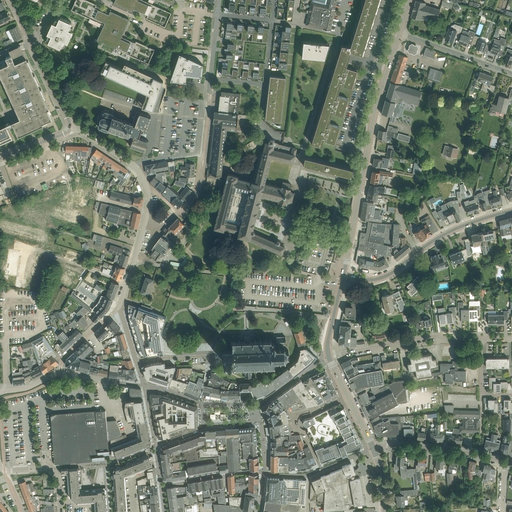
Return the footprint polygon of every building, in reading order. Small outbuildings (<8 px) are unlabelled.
[(76,0),(72,10),(104,25),(97,41),(103,43),(103,42),(105,43),(104,44),(149,64),(155,50),(150,48),(149,48),(148,48),(148,47),(136,41),(135,44),(134,43),(124,38),(123,38),(122,37),(120,36),(121,33),(123,34),(130,20),(124,17),(124,18),(122,17),(123,17),(111,11),(110,13),(96,7),(97,5),(85,0),(84,0),(83,0),(76,0)] [(132,12),(133,11),(133,10),(139,13),(141,14),(147,16),(146,17),(146,18),(158,24),(158,23),(160,24),(165,27),(171,13),(169,12),(143,0),(114,0),(113,3),(119,6),(119,5),(121,6),(120,7),(132,12)] [(240,3),(240,0),(234,0),(235,2),(229,2),(228,10),(234,11),(234,8),(239,9),(239,12),(240,3)] [(245,0),(245,4),(240,3),(239,12),(245,12),(245,10),(250,10),(249,13),(250,0),(245,0)] [(250,0),(249,13),(255,13),(255,11),(260,11),(260,14),(261,0),(256,0),(256,5),(251,4),(251,0),(250,0)] [(261,0),(260,14),(265,15),(266,12),(270,13),(271,13),(272,0),(266,0),(266,6),(261,5),(261,0)] [(294,0),(278,0),(278,1),(286,2),(285,9),(291,10),(293,10),(294,5),(294,0)] [(312,0),(312,2),(311,1),(306,25),(322,29),(330,31),(335,10),(334,9),(336,0),(312,0)] [(363,0),(364,2),(363,2),(362,2),(362,9),(360,9),(360,8),(359,16),(358,16),(358,15),(357,23),(356,22),(355,30),(354,29),(353,37),(352,36),(351,43),(350,43),(349,43),(349,46),(341,45),(340,49),(350,52),(361,55),(364,47),(366,41),(366,40),(367,40),(368,35),(368,34),(368,33),(369,34),(371,28),(370,28),(370,27),(371,27),(373,21),(372,21),(372,20),(373,20),(375,14),(374,14),(375,13),(377,7),(376,7),(377,6),(379,0),(378,0),(363,0)] [(426,3),(421,2),(416,0),(412,17),(421,19),(423,14),(438,19),(440,9),(426,5),(426,3)] [(452,1),(449,0),(447,0),(442,0),(441,5),(452,8),(454,2),(453,2),(452,1)] [(293,10),(291,10),(285,9),(278,8),(277,12),(284,12),(284,20),(292,20),(292,15),(293,10)] [(7,12),(2,14),(0,14),(0,23),(6,21),(6,20),(10,18),(7,12)] [(48,34),(48,36),(46,39),(50,40),(48,44),(59,49),(60,45),(64,47),(66,42),(67,42),(71,32),(73,27),(69,25),(71,22),(60,17),(59,21),(55,19),(53,24),(52,23),(50,28),(48,27),(48,28),(50,29),(48,33),(48,34)] [(237,32),(237,26),(233,25),(233,23),(227,22),(226,34),(231,34),(231,38),(230,38),(236,39),(237,32)] [(244,40),(246,40),(247,33),(248,27),(243,27),(243,26),(243,24),(238,23),(237,23),(237,25),(237,26),(237,32),(242,33),(241,40),(244,40)] [(252,34),(251,41),(257,41),(257,38),(258,35),(258,28),(253,28),(254,27),(254,25),(248,25),(248,26),(248,27),(247,33),(252,34)] [(274,35),(282,36),(288,37),(289,31),(291,32),(291,26),(283,25),(282,33),(275,32),(274,35)] [(455,37),(459,38),(463,27),(459,25),(458,27),(456,26),(455,29),(452,28),(451,31),(449,30),(446,38),(453,41),(455,37)] [(16,26),(12,28),(9,30),(6,31),(10,39),(11,39),(13,42),(14,41),(17,40),(22,37),(16,26)] [(264,26),(258,26),(258,28),(258,35),(263,35),(262,42),(267,43),(269,29),(269,30),(264,29),(264,26)] [(475,35),(475,32),(469,30),(467,36),(462,34),(461,37),(459,42),(467,45),(468,42),(472,43),(475,35)] [(476,48),(480,50),(483,41),(480,40),(481,37),(475,35),(472,43),(478,45),(476,48)] [(290,37),(288,37),(282,36),(281,43),(274,42),(273,46),(280,47),(287,47),(288,42),(289,42),(290,37)] [(239,45),(243,45),(244,40),(241,40),(236,39),(230,38),(231,38),(230,43),(228,43),(227,49),(230,49),(238,50),(239,45)] [(491,47),(490,51),(491,51),(491,52),(490,52),(495,54),(495,53),(498,54),(500,50),(503,51),(504,51),(505,46),(505,43),(506,40),(502,39),(501,41),(501,42),(495,39),(494,43),(492,47),(491,47)] [(324,59),(327,50),(329,44),(303,41),(301,57),(324,59)] [(483,41),(480,50),(483,51),(483,52),(487,54),(489,49),(490,45),(486,44),(487,43),(483,41)] [(410,42),(406,51),(414,54),(418,46),(410,42)] [(272,56),(279,57),(286,58),(286,57),(287,52),(288,52),(289,47),(287,47),(280,47),(280,53),(272,53),(272,56)] [(432,61),(436,51),(426,47),(422,57),(432,61)] [(226,59),(233,60),(235,60),(235,55),(242,56),(243,50),(238,50),(230,49),(229,54),(226,53),(226,59)] [(349,58),(350,52),(340,49),(338,55),(328,87),(339,90),(340,85),(352,88),(357,71),(346,67),(347,62),(349,58)] [(0,78),(2,84),(4,83),(17,112),(20,118),(13,122),(12,122),(12,123),(13,124),(13,125),(13,126),(17,135),(18,136),(19,136),(25,133),(26,133),(32,130),(33,129),(39,127),(40,126),(41,126),(43,125),(47,123),(47,121),(52,119),(49,114),(51,113),(49,109),(45,99),(46,98),(41,89),(40,89),(38,84),(39,84),(35,75),(34,75),(32,70),(33,70),(28,61),(27,61),(23,51),(21,52),(12,56),(11,55),(6,57),(6,58),(6,59),(7,59),(8,64),(0,67),(0,78)] [(204,55),(190,53),(188,59),(185,58),(186,57),(179,53),(170,80),(185,82),(186,75),(201,77),(204,55)] [(414,74),(411,73),(403,70),(406,62),(408,57),(399,54),(394,71),(410,76),(413,77),(414,74)] [(288,58),(286,57),(286,58),(279,57),(279,64),(271,63),(271,67),(286,68),(287,68),(285,68),(285,63),(287,63),(288,58)] [(232,75),(233,67),(232,67),(233,60),(226,59),(228,59),(227,66),(222,65),(221,74),(227,75),(227,72),(232,73),(232,75)] [(238,67),(233,67),(232,75),(237,76),(238,73),(242,74),(244,64),(244,61),(239,60),(238,67)] [(106,61),(100,73),(146,94),(142,107),(152,111),(156,101),(157,99),(158,97),(158,96),(159,94),(159,92),(160,91),(163,81),(124,63),(122,68),(106,61)] [(254,66),(255,62),(249,61),(249,65),(244,64),(242,74),(242,75),(242,77),(248,77),(248,76),(248,75),(253,75),(254,69),(254,66)] [(253,75),(253,78),(258,78),(259,76),(263,76),(263,77),(265,63),(260,63),(259,70),(254,69),(253,75)] [(430,68),(429,73),(427,79),(439,83),(443,72),(430,68)] [(410,76),(394,71),(391,80),(395,82),(399,83),(401,79),(403,80),(404,77),(409,79),(410,76)] [(474,77),(473,82),(469,92),(472,94),(474,88),(474,86),(480,89),(486,74),(479,71),(477,78),(474,77)] [(486,74),(480,89),(493,93),(495,86),(490,84),(493,76),(486,74)] [(270,75),(269,87),(265,119),(281,121),(286,77),(270,75)] [(396,101),(401,102),(402,103),(403,101),(417,105),(421,92),(395,83),(390,82),(385,100),(395,103),(396,101)] [(328,87),(320,115),(330,118),(332,113),(343,116),(348,99),(337,95),(339,90),(328,87)] [(492,104),(491,109),(496,110),(505,113),(507,104),(511,105),(511,102),(511,101),(511,88),(511,89),(509,98),(500,96),(497,105),(492,104)] [(106,89),(104,94),(128,101),(129,97),(106,89)] [(249,126),(249,123),(250,121),(250,118),(250,115),(238,114),(240,93),(221,91),(221,92),(225,92),(224,96),(221,95),(220,95),(220,96),(218,108),(214,108),(213,122),(211,141),(209,162),(208,165),(209,165),(209,170),(208,170),(207,172),(207,177),(218,178),(221,179),(221,175),(222,162),(226,134),(226,129),(230,130),(236,130),(241,131),(248,132),(249,126)] [(400,104),(401,105),(401,102),(396,101),(395,103),(385,100),(381,113),(391,116),(389,121),(394,123),(396,117),(399,107),(400,104)] [(129,123),(125,121),(121,120),(121,119),(120,118),(120,119),(117,118),(118,117),(116,117),(116,118),(114,117),(115,114),(108,112),(107,111),(106,111),(105,112),(104,113),(104,114),(104,115),(105,116),(104,117),(103,117),(100,119),(101,122),(101,123),(99,124),(98,126),(99,128),(108,131),(108,129),(128,136),(129,134),(133,136),(130,145),(145,151),(148,140),(138,137),(139,134),(142,135),(144,130),(146,130),(151,116),(140,112),(137,111),(133,123),(132,124),(130,123),(130,122),(129,122),(129,123)] [(320,115),(311,143),(321,146),(323,141),(334,144),(340,127),(328,123),(330,118),(320,115)] [(0,127),(0,143),(12,138),(7,127),(6,125),(0,127)] [(266,130),(268,133),(271,136),(275,131),(270,126),(266,130)] [(387,135),(393,135),(393,138),(396,138),(397,133),(392,132),(386,131),(379,129),(377,138),(382,139),(386,139),(387,134),(388,134),(387,135)] [(285,246),(279,244),(280,241),(279,241),(277,240),(275,242),(270,240),(253,233),(254,232),(254,231),(254,230),(253,230),(252,230),(256,216),(256,214),(261,195),(278,200),(278,201),(286,203),(287,202),(291,201),(292,202),(293,201),(291,200),(293,193),(295,193),(295,192),(293,193),(290,190),(291,184),(283,182),(281,188),(264,183),(271,157),(293,162),(296,148),(278,143),(274,142),(274,141),(274,140),(273,140),(273,139),(272,139),(271,139),(270,139),(269,140),(269,141),(268,143),(265,142),(262,154),(260,153),(254,175),(253,180),(256,181),(255,183),(236,178),(237,175),(228,173),(227,176),(226,180),(214,227),(223,230),(224,229),(239,233),(238,236),(249,239),(249,240),(281,254),(285,246)] [(65,153),(66,154),(66,159),(66,160),(65,160),(68,167),(72,165),(70,161),(73,161),(74,161),(73,157),(73,152),(74,146),(66,145),(66,147),(62,147),(62,151),(63,154),(65,153)] [(456,158),(459,149),(445,145),(442,155),(456,158)] [(89,146),(81,146),(81,152),(80,155),(80,158),(81,158),(81,160),(82,160),(82,158),(84,158),(84,156),(87,156),(90,156),(91,152),(92,147),(89,147),(89,146)] [(97,164),(98,161),(95,159),(97,157),(99,158),(103,153),(96,149),(90,158),(94,160),(93,161),(97,164)] [(394,150),(387,149),(386,157),(389,157),(393,158),(394,150)] [(109,157),(103,153),(99,158),(106,162),(109,157)] [(109,157),(106,162),(102,167),(105,169),(109,164),(112,166),(115,162),(109,157)] [(352,169),(351,169),(342,167),(305,157),(303,165),(337,173),(351,177),(352,169)] [(394,170),(394,167),(385,165),(385,166),(381,165),(382,162),(387,163),(387,160),(379,159),(374,158),(373,165),(381,167),(386,168),(394,170)] [(167,161),(160,162),(161,170),(168,169),(168,166),(167,161)] [(418,161),(414,161),(412,174),(421,175),(422,166),(417,165),(418,161)] [(15,165),(10,166),(20,193),(21,195),(25,193),(24,191),(27,190),(27,189),(34,187),(33,186),(35,185),(33,180),(32,181),(26,167),(28,166),(26,162),(25,162),(17,164),(17,165),(15,166),(15,165)] [(114,176),(115,176),(119,170),(122,166),(115,162),(112,166),(116,169),(112,174),(115,175),(114,176)] [(160,162),(152,164),(154,173),(155,172),(155,171),(161,170),(160,162)] [(186,167),(185,167),(181,167),(181,171),(185,171),(185,175),(194,176),(194,171),(194,169),(195,164),(186,163),(186,167)] [(145,165),(147,174),(152,173),(154,173),(152,164),(145,165)] [(119,170),(115,176),(121,180),(124,182),(127,177),(124,175),(125,175),(128,170),(122,166),(119,170)] [(370,182),(375,183),(382,184),(383,175),(393,177),(393,173),(380,170),(379,172),(372,171),(370,182)] [(50,181),(59,182),(58,181),(59,176),(60,176),(60,173),(51,172),(50,181)] [(155,176),(149,182),(154,186),(155,187),(154,187),(160,192),(165,186),(163,183),(163,182),(162,176),(165,175),(164,172),(156,173),(156,176),(155,177),(155,176)] [(49,190),(57,191),(58,185),(59,185),(59,182),(50,181),(49,190)] [(217,197),(220,185),(213,184),(211,195),(217,197)] [(391,191),(391,188),(375,185),(370,184),(369,188),(368,188),(369,189),(368,193),(373,193),(378,194),(378,192),(384,193),(384,190),(391,191)] [(165,188),(161,193),(162,194),(177,208),(183,202),(183,201),(178,196),(177,195),(176,193),(169,187),(167,186),(165,188)] [(178,196),(183,201),(192,191),(187,186),(178,196)] [(495,197),(489,198),(492,207),(496,205),(496,204),(502,202),(500,195),(498,196),(496,189),(493,191),(494,194),(495,197)] [(57,191),(49,190),(48,199),(57,200),(58,196),(57,196),(57,191)] [(138,197),(138,198),(132,196),(129,195),(120,193),(111,191),(109,199),(115,200),(119,201),(128,203),(137,206),(142,207),(144,198),(143,197),(140,196),(138,197)] [(373,201),(379,202),(386,204),(387,199),(385,198),(385,195),(378,194),(373,193),(368,193),(368,194),(367,199),(368,199),(368,200),(373,201)] [(478,196),(474,198),(475,202),(478,201),(479,204),(480,203),(482,210),(488,208),(487,205),(490,204),(489,200),(487,194),(485,195),(483,195),(484,198),(479,200),(478,196)] [(470,201),(470,202),(467,203),(466,200),(464,201),(466,207),(465,207),(468,214),(474,212),(474,213),(478,211),(476,203),(475,203),(474,199),(470,201)] [(450,210),(449,210),(445,203),(440,206),(442,209),(437,211),(442,221),(447,219),(449,222),(454,220),(455,219),(455,221),(460,218),(459,216),(458,213),(460,212),(458,202),(452,203),(451,200),(446,203),(450,210)] [(370,213),(374,214),(375,210),(375,206),(374,203),(363,202),(362,210),(367,210),(366,212),(370,213)] [(101,203),(99,214),(107,216),(106,220),(128,226),(130,226),(132,227),(137,228),(138,228),(140,217),(141,213),(136,212),(101,203)] [(47,216),(55,218),(56,213),(57,213),(58,210),(49,207),(47,216)] [(26,209),(14,208),(13,232),(14,232),(14,238),(24,239),(25,236),(27,236),(28,212),(26,212),(26,209)] [(366,220),(376,222),(382,222),(382,220),(379,218),(380,215),(374,214),(370,213),(366,212),(367,210),(362,210),(361,219),(366,220)] [(44,225),(53,227),(54,224),(53,224),(55,218),(47,216),(44,225)] [(438,229),(435,225),(430,217),(428,218),(425,220),(430,227),(429,228),(432,233),(438,229)] [(185,231),(181,228),(184,224),(178,218),(169,226),(167,229),(167,230),(168,229),(169,230),(170,230),(171,231),(172,229),(175,233),(175,232),(175,233),(174,234),(178,235),(177,237),(183,238),(185,231)] [(430,227),(425,220),(424,218),(421,220),(423,224),(420,226),(421,228),(422,229),(426,237),(427,236),(428,236),(429,236),(429,235),(432,233),(429,228),(430,227)] [(501,235),(511,234),(511,225),(509,218),(499,221),(501,235)] [(368,222),(366,234),(361,233),(361,235),(361,238),(360,238),(359,243),(358,250),(358,253),(358,255),(357,255),(357,257),(356,262),(359,262),(360,258),(361,257),(362,257),(362,256),(364,256),(364,259),(372,260),(373,256),(374,256),(374,253),(378,254),(379,251),(382,251),(383,247),(383,245),(387,224),(373,223),(368,222)] [(420,241),(426,237),(422,229),(421,228),(420,226),(416,228),(414,230),(410,224),(407,225),(409,231),(410,233),(413,232),(416,237),(418,237),(420,241)] [(42,233),(50,236),(51,230),(52,231),(53,227),(44,225),(42,233)] [(486,251),(487,253),(486,251),(492,249),(491,245),(488,246),(487,240),(494,238),(492,230),(483,232),(486,251)] [(486,251),(483,232),(478,233),(471,234),(472,239),(474,245),(480,244),(481,248),(482,248),(484,254),(487,254),(487,253),(486,251)] [(50,236),(42,233),(39,242),(48,245),(49,241),(48,241),(50,236)] [(168,239),(166,242),(161,237),(157,243),(167,250),(170,246),(174,249),(176,245),(168,239)] [(408,252),(412,249),(406,242),(405,237),(399,238),(399,243),(393,243),(393,244),(396,248),(398,251),(403,247),(404,249),(405,249),(408,252)] [(453,263),(465,258),(468,257),(472,255),(470,249),(469,243),(468,238),(464,239),(466,247),(467,247),(467,248),(450,255),(453,263)] [(167,250),(157,243),(153,248),(154,249),(150,255),(153,257),(151,259),(156,262),(157,261),(155,259),(159,254),(162,256),(167,250)] [(123,248),(111,244),(108,252),(120,256),(118,263),(120,264),(125,266),(131,252),(123,249),(123,248)] [(392,248),(392,246),(388,246),(383,245),(383,247),(382,251),(382,253),(383,253),(384,253),(387,253),(386,254),(386,255),(389,256),(389,255),(391,256),(392,248)] [(10,251),(9,257),(17,258),(19,249),(9,247),(9,251),(10,251)] [(403,247),(398,251),(396,248),(394,250),(394,256),(394,257),(397,261),(403,256),(408,252),(405,249),(404,249),(403,247)] [(25,290),(24,293),(33,298),(36,292),(35,292),(34,292),(49,260),(50,261),(50,262),(52,256),(43,251),(41,255),(41,254),(38,260),(39,260),(37,263),(34,268),(35,268),(33,271),(31,276),(27,284),(25,290)] [(386,258),(386,255),(386,254),(387,253),(384,253),(383,253),(382,253),(382,251),(379,251),(378,254),(377,259),(374,258),(372,268),(379,269),(388,265),(384,257),(386,258)] [(359,266),(372,268),(374,258),(377,259),(378,254),(374,253),(374,256),(373,256),(372,260),(364,259),(364,256),(362,256),(362,257),(361,257),(360,258),(359,262),(359,266)] [(439,256),(438,254),(431,257),(433,261),(429,263),(431,269),(444,264),(446,267),(450,265),(446,257),(443,259),(441,255),(439,256)] [(6,262),(6,265),(15,267),(17,258),(9,257),(7,262),(6,262)] [(108,268),(123,274),(125,268),(120,266),(117,265),(116,267),(113,266),(114,265),(104,262),(103,266),(108,268)] [(14,276),(15,267),(6,265),(6,266),(7,266),(6,271),(5,271),(4,274),(14,276)] [(64,274),(72,276),(73,270),(74,271),(75,267),(66,265),(64,274)] [(104,268),(103,270),(102,272),(109,275),(110,272),(114,273),(112,276),(120,279),(123,274),(108,268),(107,269),(104,268)] [(72,276),(64,274),(61,282),(70,285),(71,281),(70,281),(72,276)] [(407,291),(410,294),(413,291),(414,292),(419,288),(424,284),(417,276),(413,280),(413,281),(412,282),(411,282),(407,286),(407,285),(407,286),(409,289),(407,291)] [(141,292),(145,293),(148,294),(153,279),(146,277),(141,292)] [(79,282),(90,289),(92,286),(81,280),(79,282)] [(110,286),(109,290),(116,292),(119,284),(112,281),(110,286)] [(100,292),(99,294),(102,295),(103,293),(105,289),(96,284),(94,288),(100,292)] [(106,297),(113,299),(116,292),(109,290),(106,296),(106,297)] [(391,295),(393,305),(397,302),(399,305),(397,306),(400,311),(406,308),(405,304),(400,295),(401,295),(399,290),(391,295)] [(393,305),(391,295),(390,294),(386,295),(386,294),(384,295),(384,296),(382,296),(383,301),(382,302),(382,304),(383,307),(384,307),(385,311),(394,309),(393,305)] [(99,299),(98,302),(109,309),(111,305),(113,299),(106,297),(101,295),(99,299)] [(101,317),(109,309),(98,302),(92,309),(96,313),(101,317)] [(469,320),(469,309),(463,309),(463,302),(458,302),(458,306),(458,311),(459,311),(459,316),(461,316),(461,320),(469,320)] [(161,333),(166,317),(151,311),(149,311),(146,310),(141,308),(139,307),(130,304),(128,303),(128,309),(128,311),(129,311),(129,313),(128,313),(129,318),(129,319),(130,320),(130,321),(129,321),(131,326),(132,326),(132,328),(133,333),(133,334),(134,334),(134,335),(134,336),(136,341),(137,343),(136,343),(138,348),(138,349),(139,349),(139,350),(139,351),(141,356),(141,357),(142,357),(148,355),(160,353),(163,353),(163,350),(161,333)] [(345,306),(345,314),(349,314),(348,318),(355,318),(357,303),(351,303),(351,307),(345,306)] [(475,309),(469,309),(469,320),(477,320),(477,311),(480,311),(480,305),(475,305),(475,309)] [(83,306),(76,314),(78,316),(72,321),(77,328),(80,325),(83,328),(88,323),(84,320),(85,319),(82,316),(88,311),(87,310),(86,309),(84,308),(83,306)] [(456,316),(455,311),(455,307),(449,308),(449,313),(445,313),(447,323),(454,322),(453,317),(456,316)] [(439,316),(439,319),(440,324),(447,323),(445,313),(441,314),(441,309),(435,310),(435,317),(439,316)] [(488,324),(496,324),(496,314),(488,314),(488,311),(484,311),(484,320),(488,320),(488,324)] [(503,314),(496,314),(496,324),(504,323),(504,319),(507,319),(507,311),(503,311),(503,314)] [(95,323),(101,317),(96,313),(91,319),(95,323)] [(424,319),(415,321),(416,327),(425,326),(426,331),(430,330),(429,325),(432,325),(431,318),(428,319),(427,316),(424,316),(424,319)] [(110,334),(111,336),(118,329),(120,328),(120,327),(113,320),(105,327),(104,328),(110,334)] [(69,324),(72,327),(73,327),(74,329),(75,329),(71,333),(76,339),(82,334),(77,328),(72,321),(69,324)] [(102,341),(110,334),(104,328),(105,327),(103,325),(94,333),(102,341)] [(359,342),(356,342),(356,340),(356,336),(358,336),(358,334),(356,333),(353,332),(353,333),(350,333),(351,326),(340,325),(338,344),(359,345),(365,344),(364,341),(359,342)] [(375,339),(379,338),(380,339),(381,339),(382,339),(382,337),(385,337),(384,331),(387,331),(387,327),(384,328),(384,327),(380,327),(380,330),(372,331),(372,335),(374,335),(375,339)] [(50,339),(54,338),(52,329),(48,330),(48,332),(45,333),(45,336),(50,336),(50,339)] [(296,338),(299,349),(305,347),(304,344),(306,344),(301,330),(294,332),(294,333),(296,338)] [(68,336),(62,331),(60,333),(71,345),(76,339),(71,333),(68,336)] [(71,345),(60,333),(58,335),(57,335),(62,340),(63,339),(64,340),(59,344),(57,343),(55,345),(62,353),(65,350),(71,345)] [(114,336),(115,337),(116,341),(114,342),(115,344),(117,344),(122,342),(122,343),(126,342),(123,333),(122,333),(120,334),(114,336)] [(32,341),(31,341),(32,342),(34,348),(35,352),(38,363),(40,365),(39,365),(44,374),(59,363),(55,358),(58,356),(54,351),(53,350),(54,349),(44,336),(43,335),(32,341)] [(267,367),(273,367),(274,368),(275,367),(274,366),(275,366),(275,365),(278,365),(278,366),(278,365),(280,363),(280,364),(281,363),(280,363),(280,361),(280,359),(283,359),(284,361),(285,360),(284,358),(287,356),(288,357),(289,355),(287,355),(287,351),(289,351),(288,350),(286,350),(284,348),(285,346),(284,346),(284,344),(286,344),(285,336),(276,337),(277,343),(274,343),(274,342),(272,342),(271,341),(271,339),(270,339),(270,341),(266,341),(266,339),(265,339),(265,341),(261,341),(261,339),(260,339),(260,341),(256,341),(256,339),(255,339),(255,341),(250,341),(250,339),(250,336),(250,335),(249,336),(245,336),(244,336),(244,340),(244,342),(240,342),(240,340),(239,340),(239,342),(232,342),(231,341),(230,342),(232,343),(232,350),(224,350),(224,349),(224,350),(223,350),(223,351),(222,351),(222,352),(223,352),(223,359),(222,359),(222,360),(223,360),(223,361),(224,361),(224,362),(225,362),(225,361),(232,361),(232,362),(233,362),(233,361),(234,361),(234,368),(233,369),(234,370),(235,368),(240,368),(240,370),(241,370),(241,368),(245,368),(245,370),(244,370),(244,371),(244,372),(245,372),(244,373),(245,373),(245,375),(245,376),(246,377),(246,376),(250,376),(251,377),(251,376),(251,375),(251,373),(252,373),(252,372),(251,372),(251,369),(251,368),(255,368),(255,369),(256,369),(256,367),(260,367),(261,369),(262,369),(262,367),(266,367),(266,369),(267,369),(267,367)] [(93,348),(86,340),(83,344),(79,347),(75,351),(76,351),(74,352),(67,359),(66,359),(65,363),(67,366),(78,369),(80,370),(88,372),(97,374),(97,363),(97,362),(97,361),(95,361),(91,359),(87,358),(85,358),(83,357),(92,348),(93,348)] [(32,342),(22,345),(24,351),(28,349),(34,348),(32,342)] [(117,344),(118,347),(117,347),(118,350),(121,349),(127,348),(128,347),(126,342),(122,343),(122,342),(117,344)] [(290,366),(288,368),(294,376),(296,374),(300,371),(311,362),(316,356),(305,347),(299,349),(300,352),(297,360),(296,361),(290,366)] [(131,359),(127,348),(121,349),(118,350),(119,354),(122,354),(124,360),(131,359)] [(390,361),(392,368),(400,366),(399,359),(397,352),(394,353),(394,360),(390,361)] [(416,377),(431,375),(432,376),(436,375),(436,372),(432,373),(431,367),(437,366),(436,358),(432,358),(431,353),(427,354),(414,356),(410,357),(411,362),(407,363),(409,371),(415,370),(416,377)] [(384,369),(392,368),(390,361),(387,361),(385,354),(381,355),(382,362),(383,367),(384,369)] [(345,370),(356,365),(354,361),(358,361),(357,357),(352,358),(350,359),(341,363),(345,370)] [(500,367),(502,367),(509,367),(509,359),(508,359),(508,357),(487,358),(487,359),(486,359),(486,367),(491,367),(496,367),(496,368),(499,368),(499,367),(500,367)] [(30,359),(26,360),(27,363),(28,366),(29,370),(30,373),(32,377),(34,379),(44,374),(39,365),(33,369),(32,366),(33,366),(30,359)] [(26,360),(23,361),(23,363),(24,367),(23,367),(24,375),(25,380),(32,377),(30,373),(29,370),(27,372),(26,369),(29,368),(28,366),(27,363),(26,360)] [(109,376),(126,379),(127,369),(126,369),(119,368),(119,365),(118,360),(111,361),(109,376)] [(345,370),(348,377),(359,372),(381,368),(381,365),(380,361),(374,362),(356,365),(345,370)] [(436,372),(436,375),(442,374),(442,373),(445,373),(445,383),(453,383),(453,380),(455,380),(455,381),(459,381),(459,371),(457,371),(457,368),(457,361),(452,361),(452,364),(450,364),(450,363),(440,363),(440,371),(436,372)] [(103,362),(97,362),(97,363),(97,374),(107,376),(108,370),(108,368),(108,365),(104,365),(104,362),(103,362)] [(145,369),(143,369),(143,370),(145,377),(145,378),(148,380),(156,382),(156,383),(159,384),(159,383),(164,385),(169,387),(171,377),(172,377),(175,368),(175,366),(171,366),(165,367),(165,366),(165,365),(164,365),(164,367),(162,367),(162,362),(161,362),(153,363),(145,365),(144,365),(145,369)] [(13,377),(12,377),(13,385),(25,383),(25,380),(24,375),(23,367),(19,368),(20,372),(12,373),(13,377)] [(171,377),(169,387),(176,389),(179,380),(181,367),(178,367),(177,372),(176,379),(172,377),(171,377)] [(186,367),(181,367),(179,380),(176,389),(184,392),(188,380),(192,371),(192,370),(192,367),(186,367)] [(276,389),(294,376),(288,368),(276,376),(270,381),(255,382),(251,382),(250,382),(250,390),(251,390),(252,392),(251,392),(253,400),(262,397),(262,396),(265,394),(266,396),(276,389)] [(348,377),(355,392),(366,386),(369,386),(384,383),(381,368),(359,372),(348,377)] [(134,369),(127,369),(126,379),(135,380),(137,377),(135,369),(134,369)] [(320,378),(323,377),(328,374),(325,369),(318,373),(320,378)] [(191,394),(199,398),(201,393),(202,393),(203,385),(204,381),(205,373),(199,372),(192,370),(192,371),(188,380),(184,392),(191,394)] [(213,381),(213,384),(211,395),(221,397),(221,384),(224,379),(211,372),(208,378),(209,379),(213,381)] [(311,382),(312,383),(320,378),(318,373),(310,377),(313,380),(311,382)] [(318,388),(326,384),(331,381),(328,374),(323,377),(320,378),(312,383),(316,389),(318,388)] [(307,389),(313,396),(319,405),(324,401),(325,400),(321,396),(316,389),(312,383),(311,382),(313,380),(310,377),(303,382),(307,389)] [(494,391),(496,391),(501,391),(501,388),(508,388),(508,381),(496,382),(496,377),(489,377),(490,388),(494,388),(494,391)] [(231,382),(224,379),(221,384),(221,397),(227,397),(227,389),(231,382)] [(300,409),(319,405),(313,396),(307,389),(303,382),(301,379),(292,386),(295,390),(295,391),(301,399),(296,402),(300,409)] [(248,382),(247,382),(244,382),(244,380),(240,380),(240,383),(240,390),(246,390),(246,391),(248,391),(250,391),(250,390),(250,382),(248,382)] [(362,406),(365,412),(368,418),(376,414),(398,403),(407,402),(405,388),(407,388),(407,385),(405,385),(404,380),(394,381),(390,383),(387,384),(385,385),(384,383),(369,386),(374,394),(369,397),(365,391),(363,392),(359,394),(361,399),(359,400),(361,404),(363,403),(364,405),(362,406)] [(326,384),(318,388),(316,389),(321,396),(322,395),(335,388),(331,381),(326,384)] [(234,390),(234,382),(231,382),(227,389),(227,397),(235,397),(235,390),(234,390)] [(213,384),(208,384),(208,386),(206,385),(205,385),(203,385),(202,393),(203,394),(204,394),(205,394),(206,394),(211,395),(213,384)] [(140,388),(130,387),(128,386),(127,391),(128,391),(127,396),(130,396),(130,394),(134,394),(134,393),(141,393),(142,393),(141,389),(140,388)] [(289,405),(296,402),(301,399),(295,391),(295,390),(292,386),(280,395),(277,397),(286,407),(289,405)] [(335,388),(322,395),(321,396),(325,400),(326,403),(337,398),(335,394),(337,393),(335,388)] [(161,412),(153,414),(154,418),(158,438),(160,438),(166,437),(166,436),(167,436),(168,436),(169,436),(170,436),(181,432),(182,433),(197,428),(197,426),(198,426),(198,421),(197,410),(197,406),(196,406),(191,404),(188,403),(188,402),(169,396),(166,396),(164,395),(164,400),(164,411),(161,412)] [(281,410),(285,408),(286,407),(277,397),(274,400),(273,400),(279,407),(279,408),(281,410)] [(128,423),(137,421),(147,419),(146,419),(147,419),(145,409),(143,400),(143,398),(136,398),(134,398),(130,399),(125,400),(125,409),(128,423)] [(489,399),(488,399),(488,400),(488,403),(485,403),(485,409),(494,409),(494,413),(498,413),(498,402),(495,402),(495,399),(489,399)] [(151,404),(152,408),(153,408),(153,411),(152,411),(153,414),(161,412),(164,411),(164,400),(151,401),(151,404)] [(276,413),(281,410),(279,408),(279,407),(273,400),(268,405),(276,413)] [(296,402),(289,405),(290,407),(292,410),(300,409),(296,402)] [(324,461),(325,461),(327,460),(342,454),(342,455),(342,456),(345,455),(348,454),(347,452),(347,450),(349,449),(362,444),(362,443),(361,442),(357,433),(356,431),(353,426),(352,424),(351,421),(349,417),(349,416),(348,414),(344,407),(342,408),(340,403),(312,417),(309,418),(306,419),(305,419),(304,420),(303,421),(303,423),(304,424),(305,425),(307,426),(308,428),(308,431),(307,431),(320,460),(320,461),(321,462),(324,461)] [(288,422),(285,410),(285,409),(285,408),(281,410),(276,413),(268,405),(263,410),(264,412),(266,414),(265,414),(267,416),(265,417),(266,419),(267,424),(269,423),(270,426),(288,422)] [(447,414),(450,414),(453,414),(453,418),(463,418),(468,418),(479,418),(479,410),(454,410),(454,405),(448,405),(447,414)] [(108,439),(109,439),(107,425),(105,410),(106,410),(105,410),(56,414),(56,413),(51,414),(51,419),(52,419),(54,454),(55,464),(97,461),(97,456),(104,456),(104,455),(109,455),(109,450),(108,450),(108,440),(108,439)] [(379,436),(384,433),(384,434),(383,434),(383,435),(398,435),(399,429),(401,429),(401,422),(400,416),(379,418),(379,416),(377,417),(372,420),(375,424),(374,424),(379,436)] [(462,432),(472,432),(472,427),(473,427),(473,425),(468,425),(468,418),(463,418),(463,425),(460,425),(460,429),(459,433),(462,433),(462,432)] [(479,426),(479,418),(468,418),(468,425),(473,425),(473,427),(472,427),(472,432),(479,432),(479,426)] [(147,419),(137,421),(140,438),(112,448),(111,448),(112,455),(112,454),(116,454),(117,457),(117,458),(151,444),(147,419)] [(118,424),(107,425),(109,439),(110,439),(110,440),(122,435),(116,420),(115,420),(116,420),(118,424)] [(446,428),(446,426),(447,421),(445,421),(443,421),(443,424),(438,424),(436,441),(443,441),(443,436),(444,433),(444,431),(443,431),(443,428),(446,428)] [(283,435),(289,435),(292,435),(290,427),(288,422),(270,426),(270,430),(271,436),(283,435)] [(431,428),(430,435),(430,440),(436,441),(438,424),(435,423),(435,428),(431,428)] [(414,436),(414,431),(414,425),(403,425),(404,436),(408,436),(409,437),(410,437),(411,436),(411,434),(414,434),(414,436)] [(418,432),(418,434),(417,439),(425,439),(425,434),(425,432),(425,427),(421,427),(421,432),(418,432)] [(227,452),(239,451),(239,445),(238,436),(237,428),(226,429),(226,439),(227,452)] [(452,431),(452,434),(449,434),(448,434),(448,436),(447,441),(454,442),(455,428),(453,428),(453,431),(452,431)] [(167,443),(168,445),(163,447),(161,447),(162,448),(162,452),(160,452),(161,457),(161,460),(162,464),(180,461),(186,460),(188,470),(189,477),(194,476),(195,475),(196,476),(199,476),(200,474),(201,474),(202,475),(205,475),(206,473),(207,474),(211,474),(212,472),(213,473),(216,473),(217,471),(220,471),(219,456),(212,457),(200,458),(200,449),(206,448),(205,430),(199,431),(199,433),(179,441),(179,439),(167,443)] [(200,458),(212,457),(210,430),(205,430),(206,448),(200,449),(200,458)] [(216,430),(210,430),(212,457),(219,456),(218,455),(218,451),(217,440),(216,430)] [(494,433),(495,431),(493,431),(493,433),(492,433),(490,440),(487,439),(485,447),(485,448),(486,448),(487,449),(488,448),(491,449),(495,433),(494,433)] [(498,451),(499,446),(501,440),(497,439),(498,434),(497,434),(498,432),(495,431),(494,433),(495,433),(491,449),(495,450),(497,451),(497,450),(498,451)] [(126,434),(122,435),(110,440),(111,446),(113,446),(128,440),(126,434)] [(299,449),(301,449),(305,447),(303,443),(300,434),(292,435),(289,435),(290,440),(290,441),(291,441),(296,441),(297,444),(299,448),(299,449)] [(510,441),(507,441),(508,435),(504,434),(500,451),(504,452),(506,453),(507,452),(507,453),(509,444),(510,441)] [(289,435),(283,435),(271,436),(271,444),(276,444),(285,444),(285,445),(291,444),(297,444),(296,441),(291,441),(290,441),(290,440),(289,435)] [(305,447),(301,449),(302,458),(304,457),(307,456),(312,454),(308,445),(307,446),(305,447)] [(299,449),(288,454),(288,458),(289,458),(289,461),(288,461),(288,470),(292,470),(291,469),(292,469),(291,469),(291,467),(294,467),(294,469),(297,469),(297,468),(300,468),(300,467),(303,467),(303,466),(305,466),(306,466),(307,465),(307,464),(306,463),(305,463),(304,463),(304,457),(302,458),(301,449),(299,449)] [(256,452),(256,450),(239,451),(240,458),(256,456),(256,455),(257,454),(257,453),(256,452)] [(227,452),(227,457),(228,459),(229,471),(234,471),(240,469),(241,469),(241,464),(240,458),(239,451),(227,452)] [(288,458),(288,454),(277,454),(277,453),(276,453),(276,454),(271,454),(271,470),(277,471),(288,471),(288,470),(288,461),(289,461),(289,458),(288,458)] [(306,463),(306,464),(307,464),(307,465),(308,465),(308,466),(316,462),(312,454),(307,456),(304,457),(304,463),(305,463),(306,463)] [(155,475),(155,470),(155,469),(153,456),(149,456),(149,455),(148,455),(113,469),(115,511),(126,511),(124,478),(146,469),(146,470),(147,470),(147,473),(147,477),(148,476),(155,475)] [(221,455),(218,455),(219,456),(220,471),(220,472),(229,471),(228,459),(227,457),(226,457),(226,456),(224,456),(224,455),(222,455),(221,455)] [(416,489),(418,489),(417,479),(415,470),(415,468),(412,469),(412,467),(406,468),(406,461),(404,461),(404,456),(401,456),(396,455),(395,464),(400,465),(401,477),(406,476),(412,475),(414,489),(416,489)] [(416,464),(415,468),(415,470),(420,469),(425,469),(425,466),(426,466),(426,463),(426,458),(418,458),(417,463),(417,465),(416,465),(416,464)] [(436,459),(436,464),(435,468),(438,468),(438,472),(442,473),(442,475),(445,475),(445,468),(444,468),(445,464),(443,464),(443,460),(436,459)] [(449,460),(448,468),(449,468),(449,473),(446,473),(447,484),(453,483),(453,473),(455,473),(457,471),(457,469),(456,469),(457,461),(449,460)] [(162,464),(163,473),(181,471),(180,462),(180,461),(162,464)] [(342,466),(343,467),(320,476),(326,489),(325,489),(324,503),(323,511),(340,510),(343,510),(344,509),(345,509),(344,503),(340,483),(358,476),(362,475),(365,475),(367,473),(366,470),(368,468),(367,465),(364,464),(362,461),(359,461),(357,463),(358,466),(357,469),(354,470),(352,464),(351,462),(342,466)] [(472,461),(471,462),(469,462),(468,465),(467,465),(466,468),(467,468),(467,469),(468,476),(467,476),(467,478),(468,478),(469,478),(472,478),(473,478),(472,474),(476,474),(476,473),(478,473),(479,469),(478,469),(475,468),(475,467),(476,462),(475,462),(475,461),(473,461),(472,461)] [(484,472),(483,478),(487,479),(491,465),(484,463),(483,468),(482,472),(484,472)] [(94,500),(94,511),(107,511),(105,489),(80,491),(79,468),(61,469),(61,474),(67,473),(67,481),(69,481),(70,496),(77,502),(94,500)] [(189,477),(188,470),(181,471),(163,473),(164,480),(166,481),(186,478),(189,477)] [(236,482),(258,483),(259,483),(259,474),(249,474),(249,475),(245,475),(245,478),(240,478),(240,479),(236,479),(236,482)] [(148,476),(149,484),(157,483),(155,475),(148,476)] [(318,484),(317,500),(317,502),(324,503),(325,489),(326,489),(320,476),(316,478),(318,484)] [(365,503),(364,498),(363,495),(360,476),(358,477),(358,476),(340,483),(344,503),(345,509),(349,509),(349,504),(354,503),(354,505),(365,503)] [(209,479),(210,487),(211,487),(212,497),(217,496),(218,504),(226,504),(223,477),(209,479)] [(282,478),(267,477),(265,500),(305,505),(307,479),(282,478)] [(196,494),(197,499),(197,502),(212,503),(211,500),(211,497),(209,487),(210,487),(209,479),(195,481),(196,494)] [(22,490),(33,486),(32,482),(26,484),(25,481),(20,483),(22,490)] [(188,486),(190,495),(196,494),(195,481),(188,482),(188,486)] [(235,482),(235,492),(241,492),(243,492),(243,490),(249,490),(258,491),(259,483),(258,483),(236,482),(235,482)] [(148,493),(150,492),(150,494),(158,492),(157,483),(149,484),(145,485),(138,486),(139,495),(148,494),(148,493)] [(30,495),(34,495),(32,491),(35,490),(33,486),(22,490),(25,497),(30,495)] [(169,498),(171,497),(190,495),(188,486),(186,487),(175,487),(167,488),(169,498)] [(416,494),(416,493),(416,489),(414,489),(403,490),(404,491),(400,492),(400,496),(396,496),(397,505),(401,505),(405,505),(404,500),(408,500),(408,495),(416,494)] [(240,496),(238,496),(240,497),(245,497),(254,498),(254,496),(257,496),(258,492),(258,491),(249,490),(243,490),(243,492),(241,492),(240,496)] [(145,500),(140,500),(140,505),(159,501),(158,492),(150,494),(145,495),(146,498),(145,498),(145,500)] [(197,502),(197,499),(196,494),(190,495),(171,497),(169,498),(169,503),(170,508),(185,505),(198,504),(197,502)] [(27,504),(38,500),(38,498),(36,499),(35,495),(34,495),(30,495),(25,497),(27,504)] [(240,497),(238,496),(229,497),(229,504),(229,505),(247,507),(252,508),(254,498),(245,497),(240,497)] [(38,504),(39,504),(38,500),(27,504),(30,511),(34,510),(38,508),(37,506),(38,504)] [(265,500),(264,510),(278,511),(299,511),(301,505),(305,505),(265,500)] [(160,511),(159,501),(140,505),(141,511),(160,511)] [(226,504),(218,504),(215,503),(213,503),(214,511),(254,511),(255,511),(252,511),(252,508),(247,507),(229,505),(226,504)]
